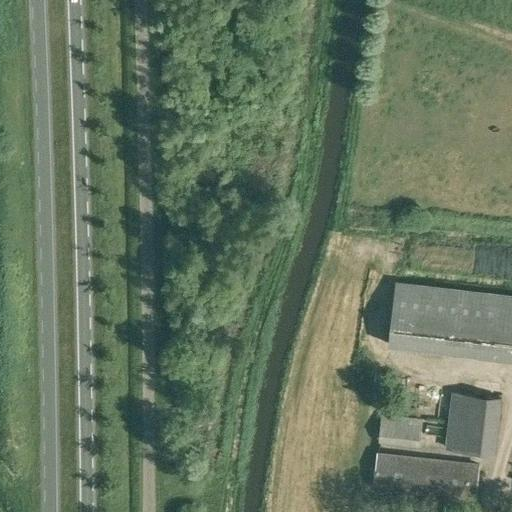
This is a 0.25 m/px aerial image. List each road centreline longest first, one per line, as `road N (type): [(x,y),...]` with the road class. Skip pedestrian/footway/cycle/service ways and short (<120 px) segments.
road 1 (primary): [(82,511),(73,0)]
road 2 (primary): [(34,0),(42,511)]
